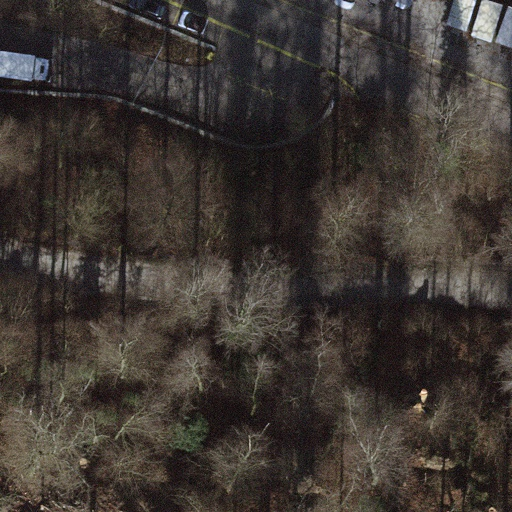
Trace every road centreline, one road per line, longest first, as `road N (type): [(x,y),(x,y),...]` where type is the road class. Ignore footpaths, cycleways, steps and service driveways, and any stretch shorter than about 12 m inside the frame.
road 1 (track): [(0,252),(85,275),(213,293),(511,286)]
road 2 (residential): [(222,0),(511,126)]
